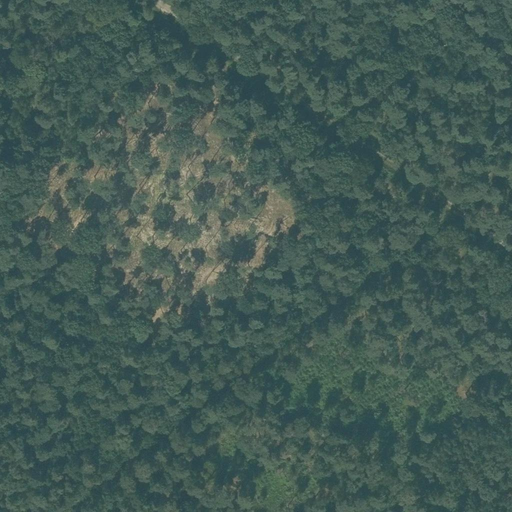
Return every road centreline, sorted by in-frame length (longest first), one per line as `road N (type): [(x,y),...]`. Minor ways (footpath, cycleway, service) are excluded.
road 1 (track): [(37,511),(511,157)]
road 2 (track): [(163,0),(511,245)]
road 3 (track): [(289,511),(0,289)]
